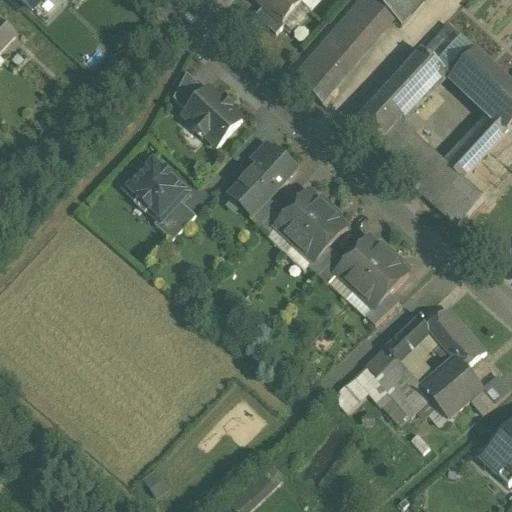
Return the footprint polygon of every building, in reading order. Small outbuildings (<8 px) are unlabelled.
[(17,0),(32,14),(44,2),(45,0),(17,0)] [(45,0),(44,2),(58,14),(71,0),(45,0)] [(295,0),(260,0),(257,5),(264,11),(281,28),(282,27),(302,6),(295,0)] [(367,0),(294,84),(323,110),(396,26),(367,0)] [(367,0),(396,26),(401,30),(426,0),(367,0)] [(281,28),(264,11),(255,20),(276,39),(285,29),(282,27),(281,28)] [(0,56),(15,40),(0,25),(0,56)] [(448,32),(424,58),(446,78),(452,83),(476,57),(448,32)] [(422,56),(374,107),(398,129),(398,130),(446,78),(424,58),(422,56)] [(511,131),(511,90),(476,57),(452,83),(451,85),(491,123),(507,137),(511,131)] [(207,96),(187,78),(173,103),(188,117),(207,96)] [(188,117),(183,121),(195,132),(198,129),(207,138),(205,141),(216,152),(242,125),(209,94),(207,96),(188,117)] [(398,129),(374,107),(349,133),(458,231),(484,203),(462,184),(507,137),(491,123),(446,171),(398,130),(398,129)] [(266,146),(249,164),(258,172),(275,154),(266,146)] [(258,172),(234,197),(255,217),(256,218),(269,204),(297,175),(288,167),(286,169),(274,157),(276,155),(275,154),(258,172)] [(186,197),(153,165),(127,194),(159,224),(160,225),(179,205),(186,197)] [(287,220),(275,233),(276,234),(269,242),(287,259),(328,214),(309,196),(287,220)] [(269,204),(256,218),(255,217),(249,224),(259,233),(278,212),(269,204)] [(179,205),(160,225),(159,224),(154,229),(173,246),(196,221),(179,205)] [(278,212),(259,233),(269,242),(276,234),(275,233),(287,220),(278,212)] [(328,214),(287,259),(305,276),(308,272),(312,268),(313,268),(328,252),(347,232),(328,214)] [(346,268),(336,279),(337,280),(330,288),(347,304),(355,296),(355,297),(389,260),(370,242),(346,268)] [(328,252),(313,268),(312,268),(308,272),(318,281),(337,260),(328,252)] [(337,260),(318,281),(328,290),(330,288),(337,280),(336,279),(346,268),(337,260)] [(389,260),(355,297),(348,305),(366,322),(373,313),(374,314),(389,299),(408,278),(389,260)] [(389,299),(374,314),(373,313),(366,322),(375,330),(399,308),(389,299)] [(485,358),(447,315),(429,331),(421,321),(418,323),(430,336),(456,365),(457,366),(466,376),(485,358)] [(430,336),(418,323),(408,332),(420,346),(430,336)] [(408,332),(384,354),(394,365),(374,382),(410,424),(417,418),(430,406),(436,414),(448,427),(470,407),(484,396),(483,395),(466,376),(457,366),(423,396),(397,367),(420,346),(408,332)] [(384,354),(365,372),(374,382),(394,365),(384,354)] [(365,372),(332,403),(337,410),(341,406),(347,413),(367,395),(401,433),(410,424),(374,382),(365,372)] [(497,382),(483,395),(484,396),(470,407),(483,421),(511,396),(497,382)] [(430,406),(417,418),(424,425),(436,414),(430,406)] [(511,428),(488,454),(500,465),(491,474),(508,490),(511,486),(511,428)] [(268,467),(222,505),(227,511),(250,511),(283,485),(268,467)] [(150,502),(164,495),(154,474),(140,481),(150,502)]
